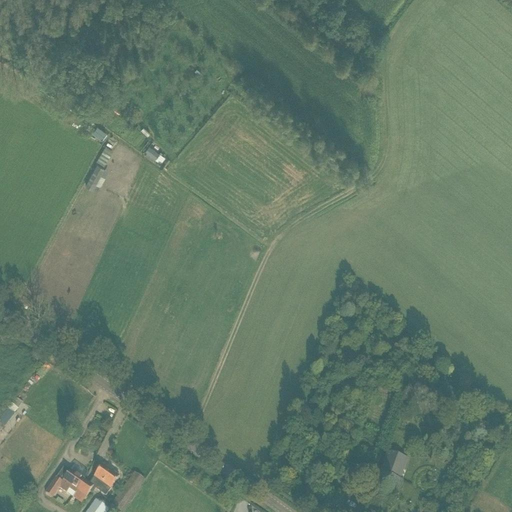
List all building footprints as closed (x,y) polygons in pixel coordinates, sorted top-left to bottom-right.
[(152,143),(145,151),(156,160),(163,151),(152,143)] [(98,160),(106,164),(113,150),(106,146),(98,160)] [(97,167),(85,190),(93,195),(106,171),(97,167)] [(0,421),(6,426),(24,402),(16,397),(0,419),(0,421)] [(402,468),(406,459),(389,452),(381,473),(393,477),(397,466),(402,468)] [(89,484),(84,481),(76,493),(74,497),(82,503),(94,487),(106,496),(119,478),(102,466),(89,484)] [(76,493),(84,481),(70,471),(62,484),(55,479),(50,487),(45,493),(53,498),(60,487),(67,492),(74,497),(76,493)] [(134,473),(111,505),(121,511),(144,480),(134,473)] [(107,511),(109,509),(95,500),(86,511),(107,511)]
